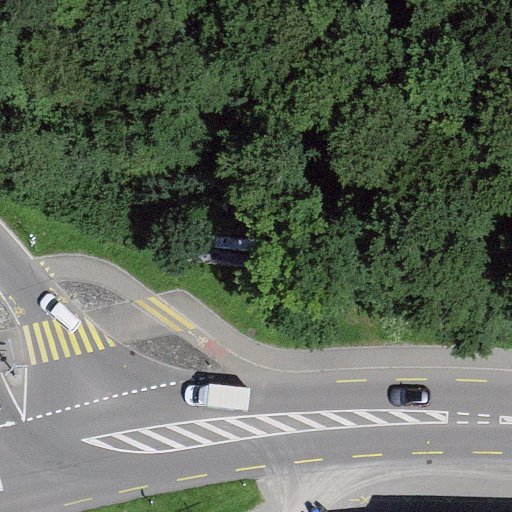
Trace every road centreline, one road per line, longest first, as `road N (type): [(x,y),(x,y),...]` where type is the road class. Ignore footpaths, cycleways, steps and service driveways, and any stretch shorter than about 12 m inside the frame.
road 1 (tertiary): [(511,421),(321,414),(215,427),(35,470)]
road 2 (track): [(296,511),(478,493),(477,418)]
road 3 (tertiary): [(35,470),(56,398),(52,343),(0,251)]
